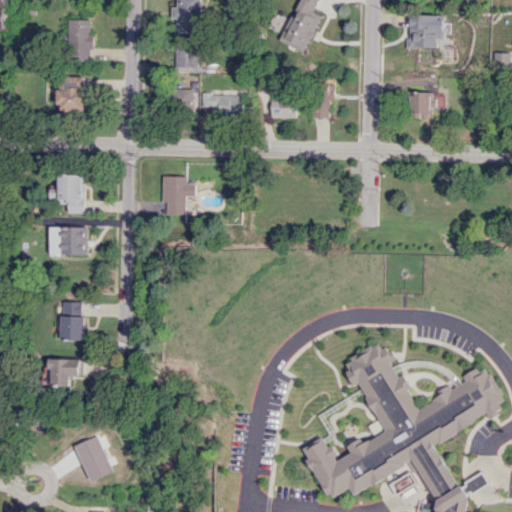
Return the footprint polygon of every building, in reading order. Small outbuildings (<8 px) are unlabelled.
[(0,0),(0,29),(10,29),(9,0),(0,0)] [(177,31),(200,31),(201,0),(177,0),(177,7),(172,7),(172,18),(177,18),(177,31)] [(319,0),(300,0),(282,41),(306,51),(322,15),(315,12),(319,0)] [(443,38),(444,15),(409,14),(408,46),(437,48),(437,38),(443,38)] [(92,19),(69,19),(70,61),(93,60),(92,19)] [(198,68),(199,47),(176,46),(175,67),(198,68)] [(510,52),(494,52),(493,74),(509,75),(510,52)] [(86,110),(87,76),(65,75),(64,88),(59,88),(59,109),(86,110)] [(330,117),(331,100),(336,100),(336,82),(314,82),(313,117),(330,117)] [(297,117),(297,97),(286,97),(286,87),(273,86),(272,117),(297,117)] [(171,90),(170,110),(196,111),(197,92),(171,90)] [(204,92),(204,110),(219,109),(219,115),(244,115),(244,92),(204,92)] [(433,112),(433,108),(443,109),(443,93),(411,92),(410,112),(433,112)] [(85,173),(60,174),(60,188),(52,188),(52,198),(70,198),(70,212),(86,212),(85,173)] [(189,175),(164,175),(164,202),(168,202),(168,213),(186,214),(187,195),(197,195),(197,183),(188,182),(189,175)] [(89,226),(51,226),(51,255),(89,254),(89,226)] [(85,340),(86,301),(64,300),(63,339),(85,340)] [(437,499),(460,485),(434,444),(439,441),(440,443),(474,422),(473,420),(487,411),(491,418),(499,413),(497,411),(502,408),(500,404),(506,400),(502,394),(504,392),(491,372),(489,373),(485,367),(480,370),(477,367),(464,375),(466,379),(453,388),(450,384),(437,392),(438,395),(433,398),(434,400),(420,408),(407,388),(412,386),(404,373),(400,376),(391,362),(398,358),(392,349),(390,351),(387,346),(383,348),(380,342),(374,346),(372,344),(352,356),(353,359),(347,363),(350,368),(347,370),(355,384),(359,382),(368,395),(366,397),(386,429),(370,439),(369,438),(364,442),(361,437),(348,445),(351,451),(338,460),(335,456),(339,454),(332,444),(329,446),(323,436),(304,447),(310,457),(306,459),(313,470),(314,469),(322,483),(321,483),(328,494),(331,492),(334,496),(349,486),(354,495),(371,484),(372,486),(405,465),(404,463),(411,458),(437,499)] [(71,385),(72,374),(84,375),(84,358),(51,357),(51,384),(71,385)] [(74,445),(90,480),(113,471),(97,435),(74,445)] [(435,511),(465,511),(469,499),(467,497),(469,495),(462,484),(460,485),(437,499),(438,500),(435,511)]
